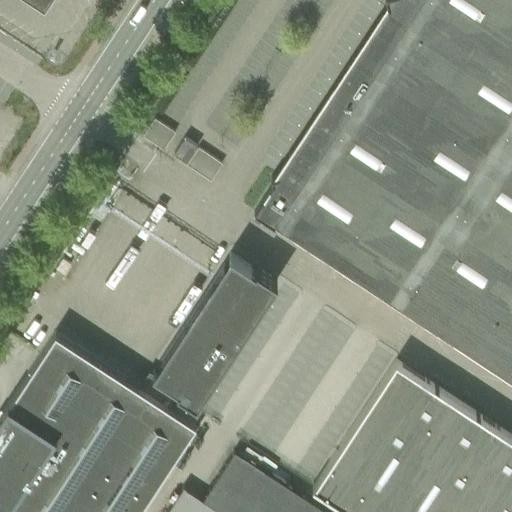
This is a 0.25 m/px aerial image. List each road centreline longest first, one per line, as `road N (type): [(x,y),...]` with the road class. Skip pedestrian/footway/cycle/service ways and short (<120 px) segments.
road 1 (primary): [(76,114),(0,230)]
road 2 (primary): [(150,0),(76,114)]
